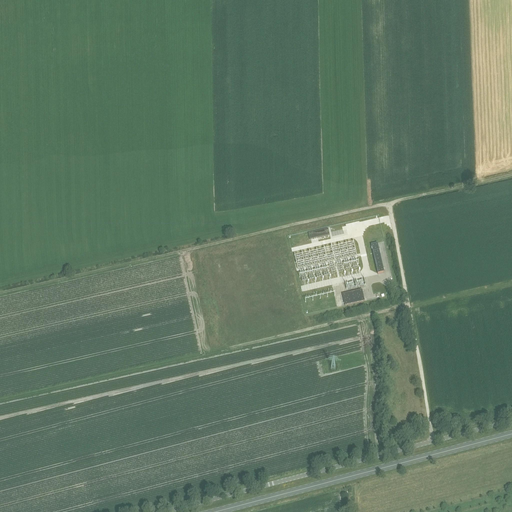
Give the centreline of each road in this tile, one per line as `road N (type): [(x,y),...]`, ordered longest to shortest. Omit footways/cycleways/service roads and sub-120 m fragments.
road 1 (track): [(0,398),(408,305)]
road 2 (track): [(0,292),(389,202)]
road 3 (unclassified): [(163,511),(511,420)]
road 4 (primary): [(214,511),(511,433)]
road 5 (track): [(408,305),(433,441)]
road 6 (track): [(389,202),(511,174)]
